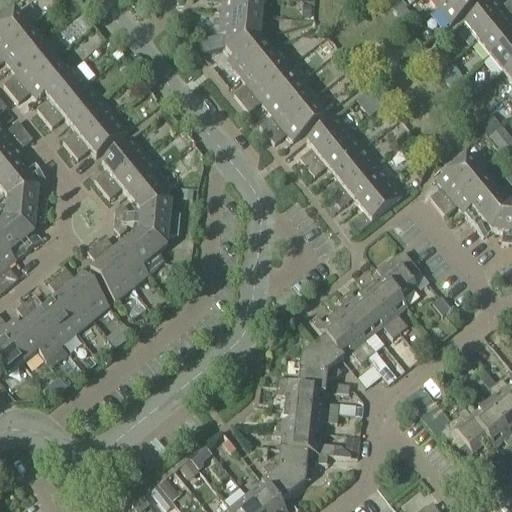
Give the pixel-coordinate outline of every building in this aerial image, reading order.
[(261,17),(262,0),(205,0),(204,8),(223,10),(223,13),(261,17)] [(424,0),(436,14),(453,0),(424,0)] [(453,0),(436,14),(448,30),(449,31),(480,6),(479,5),(475,0),(453,0)] [(494,4),(463,29),(476,45),(507,20),(511,17),(511,16),(511,3),(505,9),(509,14),(505,17),(501,13),(494,5),(494,4)] [(299,22),(309,22),(309,10),(300,9),(299,22)] [(259,42),(261,17),(223,13),(221,32),(226,33),(224,51),(259,42)] [(0,54),(28,32),(15,16),(0,28),(0,54)] [(507,20),(476,45),(479,49),(489,61),(511,42),(511,26),(509,23),(511,21),(511,16),(511,17),(507,20)] [(10,73),(41,48),(28,32),(0,54),(0,69),(4,66),(10,73)] [(239,83),(271,57),(259,42),(224,51),(233,61),(226,67),(239,83)] [(511,42),(489,61),(501,77),(511,68),(511,42)] [(9,100),(54,64),(41,48),(10,73),(15,79),(1,91),(9,100)] [(423,61),(422,61),(436,79),(437,78),(451,67),(437,50),(436,49),(423,61)] [(239,109),(284,73),(271,57),(239,83),(245,90),(232,100),(239,109)] [(53,87),(65,78),(54,64),(9,100),(16,109),(29,98),(36,106),(44,99),(55,90),(53,87)] [(511,68),(501,77),(511,90),(511,68)] [(42,125),(87,89),(73,71),(65,78),(53,87),(55,90),(44,99),(48,105),(35,115),(42,125)] [(265,115),(297,89),(284,73),(239,109),(246,119),(259,108),(265,115)] [(68,130),(100,105),(87,89),(42,125),(50,134),(63,123),(68,130)] [(265,141),(310,105),(297,89),(265,115),(270,122),(257,132),(265,141)] [(68,156),(113,120),(100,105),(68,130),(74,137),(61,147),(68,156)] [(310,105),(265,141),(272,150),(285,140),(291,147),(323,121),(310,105)] [(113,120),(68,156),(76,165),(88,155),(94,162),(126,137),(113,120)] [(304,173),(348,138),(335,122),(303,147),(309,155),(297,165),(304,173)] [(0,155),(23,136),(16,127),(3,137),(0,132),(0,155)] [(495,153),(508,142),(500,132),(487,143),(495,153)] [(0,224),(0,250),(13,266),(37,246),(31,238),(32,227),(44,228),(46,206),(35,204),(36,192),(44,187),(18,155),(31,145),(23,136),(0,155),(0,196),(5,203),(3,222),(0,224)] [(329,180),(361,154),(348,138),(304,173),(312,183),(324,173),(329,180)] [(100,195),(144,160),(131,143),(100,168),(106,175),(93,186),(100,195)] [(330,205),(374,170),(361,154),(329,180),(335,187),(323,197),(330,205)] [(127,201),(157,177),(144,160),(100,195),(107,204),(121,193),(127,201)] [(435,212),(478,177),(465,161),(435,185),(441,192),(428,203),(435,212)] [(355,212),(387,186),(374,170),(330,205),(338,214),(349,205),(355,212)] [(511,194),(511,176),(503,183),(511,194)] [(162,198),(170,192),(157,177),(127,201),(139,216),(138,222),(137,233),(137,236),(118,251),(143,281),(161,266),(155,259),(164,252),(165,241),(175,242),(177,220),(168,219),(170,207),(162,198)] [(461,217),(491,193),(478,177),(435,212),(442,221),(456,211),(461,217)] [(387,186),(355,212),(360,219),(349,228),(356,238),(368,229),(368,228),(400,203),(387,186)] [(510,250),(511,236),(511,209),(504,208),(491,193),(461,217),(482,242),(489,236),(500,238),(499,249),(510,250)] [(137,233),(138,222),(125,221),(126,216),(121,209),(113,215),(112,234),(118,242),(125,236),(125,231),(137,233)] [(143,281),(118,251),(113,255),(103,243),(94,250),(128,293),(143,281)] [(5,272),(13,266),(0,250),(0,284),(7,293),(16,285),(5,272)] [(113,305),(128,293),(94,250),(85,258),(94,269),(89,274),(113,305)] [(383,268),(375,275),(381,282),(400,305),(415,293),(408,285),(417,278),(401,258),(396,262),(395,261),(384,270),(383,268)] [(511,285),(511,260),(496,268),(505,288),(511,285)] [(56,282),(90,325),(106,312),(81,280),(73,286),(64,275),(56,282)] [(406,313),(400,305),(381,282),(375,275),(367,281),(373,288),(363,296),(398,339),(405,333),(395,321),(406,313)] [(74,337),(90,325),(56,282),(46,290),(55,301),(49,306),(74,337)] [(390,344),(398,339),(363,296),(353,304),(347,297),(342,302),(372,340),(381,333),(390,344)] [(74,337),(49,306),(42,312),(32,301),(24,308),(58,350),(74,337)] [(364,347),(372,340),(342,302),(336,307),(341,314),(331,321),(366,364),(373,358),(364,347)] [(441,323),(450,317),(440,304),(432,310),(441,323)] [(40,364),(58,350),(24,308),(14,315),(23,327),(18,331),(28,343),(25,345),(35,357),(40,364)] [(359,370),(366,364),(331,321),(321,330),(316,323),(309,328),(322,344),(340,366),(349,359),(359,370)] [(28,343),(18,331),(12,324),(4,330),(0,325),(0,342),(20,368),(35,357),(25,345),(28,343)] [(0,376),(4,381),(20,368),(0,342),(0,376)] [(336,369),(340,366),(322,344),(318,347),(298,363),(324,382),(334,383),(339,379),(336,375),(335,376),(332,372),(336,369)] [(323,396),(324,382),(298,363),(295,394),(323,396)] [(274,392),(286,393),(287,384),(275,383),(274,392)] [(511,386),(505,392),(499,385),(493,390),(511,413),(511,386)] [(346,400),(347,391),(335,390),(334,399),(346,400)] [(511,413),(493,390),(488,395),(493,402),(483,410),(511,446),(511,413)] [(321,409),(323,396),(295,394),(286,393),(274,392),(274,401),(282,402),(281,415),(320,419),(336,420),(337,411),(321,409)] [(454,426),(448,432),(431,411),(428,414),(414,397),(405,404),(457,470),(469,460),(485,447),(466,423),(457,430),(454,426)] [(511,458),(511,456),(511,446),(483,410),(473,418),(468,410),(462,415),(468,422),(466,423),(485,447),(490,453),(500,445),(511,458)] [(335,429),(336,420),(320,419),(281,415),(280,427),(271,426),(270,434),(279,435),(319,438),(320,428),(335,429)] [(349,460),(339,452),(332,451),(318,450),(319,438),(279,435),(270,434),(270,441),(278,442),(277,457),(291,459),(305,460),(313,461),(317,461),(325,461),(348,464),(349,460)] [(265,463),(265,454),(253,453),(252,462),(265,463)] [(261,487),(260,488),(269,499),(278,510),(282,507),(303,490),(305,460),(291,459),(277,457),(276,471),(266,470),(260,475),(267,482),(264,485),(261,487)] [(324,470),(325,461),(317,461),(313,461),(313,469),(324,470)] [(279,511),(278,510),(260,488),(244,501),(252,511),(279,511)] [(230,511),(252,511),(244,501),(230,511)]
